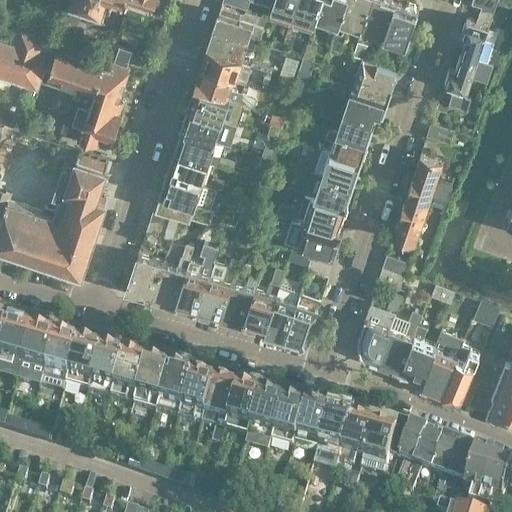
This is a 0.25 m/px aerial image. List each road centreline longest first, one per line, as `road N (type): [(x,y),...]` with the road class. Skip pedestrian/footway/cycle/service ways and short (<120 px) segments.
road 1 (residential): [(322,373),(447,0)]
road 2 (residential): [(97,304),(197,0)]
road 3 (residential): [(322,373),(97,304)]
road 4 (residential): [(511,444),(322,373)]
